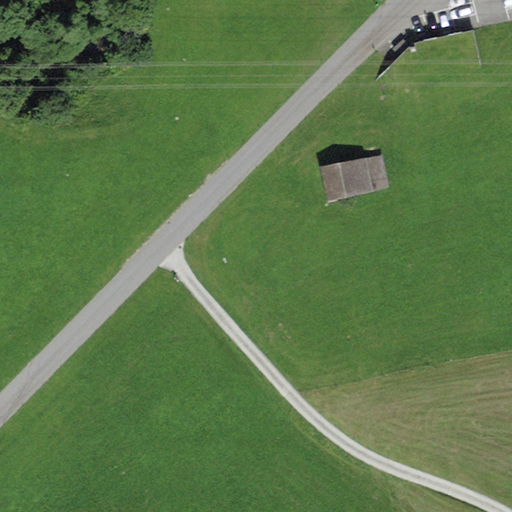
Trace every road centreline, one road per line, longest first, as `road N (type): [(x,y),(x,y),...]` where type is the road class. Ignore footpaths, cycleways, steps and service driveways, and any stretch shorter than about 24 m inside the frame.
road 1 (tertiary): [(0,409),(410,0)]
road 2 (track): [(495,511),(362,458),(269,380),(163,245)]
